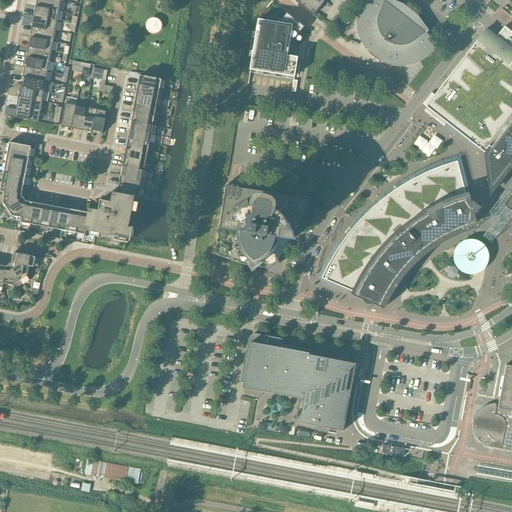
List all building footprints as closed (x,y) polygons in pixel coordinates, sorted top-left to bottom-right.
[(56,0),(37,0),(36,6),(59,11),(61,1),(56,0)] [(311,0),(296,0),(296,1),(314,15),(320,7),(311,0)] [(360,6),(359,9),(358,10),(357,15),(357,19),(357,24),(357,29),(358,33),(358,34),(360,39),(362,43),(364,47),(367,50),(368,51),(371,55),(374,58),(378,60),(382,62),(383,63),(387,64),(392,65),(396,66),(401,66),(406,66),(407,66),(411,65),(416,64),(420,62),(424,60),(428,57),(438,48),(426,32),(429,31),(417,15),(404,4),(393,0),(362,0),(361,4),(360,6)] [(36,6),(34,17),(57,21),(59,11),(36,6)] [(250,70),(295,77),(298,57),(286,55),(286,53),(289,53),(290,48),(287,47),(286,47),(287,42),(291,44),(305,27),(287,13),(281,20),(278,17),(277,22),(258,19),(256,31),(253,31),(248,57),(252,58),(250,70)] [(34,17),(32,27),(55,31),(57,21),(34,17)] [(53,41),(55,31),(32,27),(30,37),(53,41)] [(487,29),(426,106),(427,107),(479,148),(481,146),(486,150),(486,154),(491,192),(511,167),(511,165),(511,32),(505,27),(497,37),(487,29)] [(51,51),(53,41),(30,37),(28,47),(51,51)] [(50,61),(51,51),(28,47),(26,57),(50,61)] [(48,71),(50,61),(26,57),(25,67),(48,71)] [(46,81),(48,71),(25,67),(23,77),(46,81)] [(92,78),(102,80),(106,80),(108,71),(93,68),(92,78)] [(138,85),(160,89),(161,79),(140,75),(138,85)] [(44,91),(46,81),(23,77),(21,87),(44,91)] [(106,80),(102,80),(99,91),(112,94),(113,87),(105,85),(106,80)] [(158,98),(160,89),(138,85),(136,94),(158,98)] [(42,101),(44,91),(21,87),(19,97),(42,101)] [(156,107),(158,98),(136,94),(134,103),(156,107)] [(19,97),(17,107),(40,111),(42,101),(19,97)] [(61,126),(72,128),(76,105),(65,103),(61,126)] [(134,103),(133,112),(154,116),(156,107),(134,103)] [(72,128),(82,130),(86,107),(76,105),(72,128)] [(40,111),(17,107),(15,118),(38,122),(40,111)] [(82,130),(92,132),(96,109),(86,107),(82,130)] [(96,109),(92,132),(102,134),(107,111),(96,109)] [(153,125),(154,116),(133,112),(131,121),(153,125)] [(151,134),(153,125),(131,121),(129,130),(151,134)] [(149,143),(151,134),(129,130),(128,139),(149,143)] [(148,152),(149,143),(128,139),(126,148),(148,152)] [(8,152),(29,156),(31,146),(9,142),(8,152)] [(146,161),(148,152),(126,148),(124,157),(146,161)] [(29,156),(8,152),(5,152),(3,163),(5,163),(27,167),(29,156)] [(124,157),(122,166),(144,170),(146,161),(124,157)] [(328,265),(322,278),(347,289),(348,289),(354,292),(353,294),(354,295),(353,295),(366,301),(367,301),(367,302),(368,302),(369,302),(370,302),(379,306),(380,306),(382,301),(385,295),(392,284),(399,274),(407,265),(415,256),(422,250),(431,243),(442,236),(453,231),(457,229),(465,226),(474,214),(475,214),(479,208),(472,202),(470,195),(469,195),(469,194),(466,195),(464,188),(457,161),(443,166),(426,172),(410,180),(395,190),(381,201),(372,208),(359,221),(348,235),(337,249),(328,265)] [(25,177),(27,167),(5,163),(4,173),(25,177)] [(122,166),(121,175),(142,180),(144,170),(122,166)] [(24,186),(25,177),(4,173),(2,182),(24,186)] [(121,175),(119,184),(141,189),(142,180),(121,175)] [(22,195),(24,186),(2,182),(0,191),(5,192),(22,195)] [(139,198),(141,189),(119,184),(117,193),(117,194),(134,197),(139,198)] [(312,199),(233,187),(226,185),(215,254),(244,264),(271,269),(279,263),(278,261),(277,258),(276,255),(275,254),(274,252),(275,251),(277,248),(278,246),(279,243),(280,241),(281,238),(282,229),(292,231),(294,231),(312,199)] [(7,209),(23,197),(22,195),(5,192),(3,201),(2,201),(7,209)] [(86,230),(127,238),(134,197),(117,194),(117,193),(114,193),(112,202),(101,200),(100,201),(97,203),(99,207),(99,211),(90,209),(89,213),(86,230)] [(26,201),(23,197),(7,209),(12,216),(13,216),(22,218),(26,201)] [(35,202),(26,201),(22,218),(21,222),(31,224),(35,202)] [(44,204),(35,202),(31,224),(40,226),(44,204)] [(53,206),(44,204),(40,226),(49,227),(53,206)] [(62,208),(53,206),(49,227),(58,229),(62,208)] [(71,209),(62,208),(58,229),(67,231),(71,209)] [(67,231),(76,233),(80,211),(71,209),(67,231)] [(89,213),(80,211),(76,233),(85,234),(86,230),(89,213)] [(456,254),(456,256),(456,260),(458,264),(460,267),(463,270),(465,271),(467,272),(471,273),(475,272),(479,271),(483,268),(485,265),(487,261),(487,257),(487,253),(485,249),(483,246),(480,243),(476,241),(472,241),(467,241),(464,243),(460,245),(458,249),(457,250),(457,252),(456,254)] [(14,253),(12,262),(29,266),(34,267),(38,268),(40,258),(41,252),(24,249),(23,254),(16,253),(14,253)] [(9,263),(20,281),(28,275),(27,275),(29,266),(12,262),(9,264),(9,263)] [(20,281),(9,263),(8,264),(9,264),(6,266),(3,283),(4,283),(13,285),(13,286),(20,281)] [(249,339),(247,348),(241,382),(243,383),(243,388),(299,398),(295,422),(302,414),(306,393),(298,394),(289,394),(281,393),(268,390),(257,386),(249,382),(256,345),(290,351),(315,356),(316,351),(278,344),(279,342),(280,339),(281,339),(266,336),(257,334),(256,334),(255,334),(253,334),(253,335),(251,335),(250,336),(250,338),(249,339)] [(316,350),(316,351),(315,356),(290,351),(256,345),(249,382),(257,386),(268,390),(281,393),(289,394),(298,394),(306,393),(302,414),(295,422),(343,431),(357,364),(327,358),(328,352),(326,352),(326,351),(316,349),(316,350)] [(511,365),(506,365),(498,407),(496,407),(493,407),(491,407),(489,408),(487,409),(485,410),(483,412),(481,414),(480,416),(479,418),(478,420),(477,422),(474,421),(473,424),(473,426),(473,429),(474,431),(475,434),(476,436),(478,439),(479,441),(481,442),(483,444),(486,445),(488,446),(491,447),(511,450),(511,365)] [(404,457),(406,449),(383,445),(382,453),(404,457)] [(138,482),(141,470),(88,460),(85,475),(91,475),(91,473),(138,482)]
